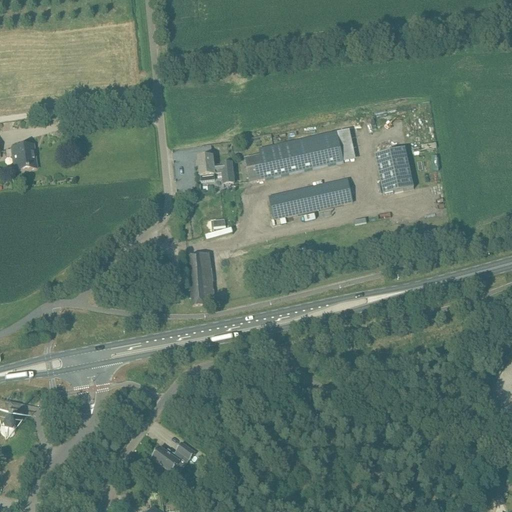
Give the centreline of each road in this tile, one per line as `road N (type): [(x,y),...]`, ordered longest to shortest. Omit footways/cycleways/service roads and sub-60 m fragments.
road 1 (unclassified): [(511,486),(310,382),(283,352),(186,376),(120,462),(101,511)]
road 2 (primary): [(410,290),(86,350)]
road 3 (primary): [(99,363),(315,320),(410,290)]
road 4 (unclassified): [(160,222),(168,200),(148,0)]
road 5 (unclassified): [(0,335),(51,306),(79,305),(107,266),(160,222)]
road 6 (track): [(158,98),(0,117)]
